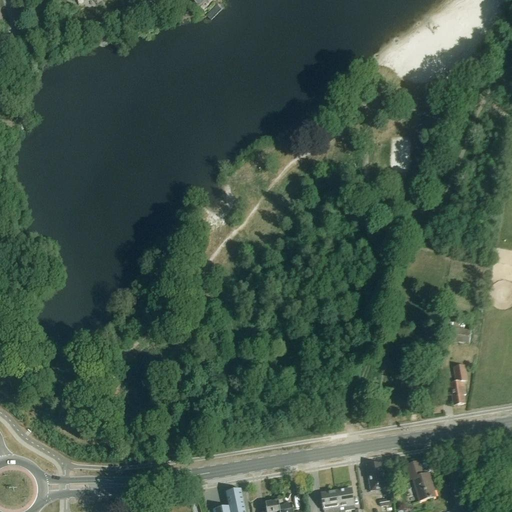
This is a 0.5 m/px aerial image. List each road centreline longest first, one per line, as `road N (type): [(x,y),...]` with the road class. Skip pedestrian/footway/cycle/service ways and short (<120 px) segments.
road 1 (primary): [(42,489),(148,483),(511,423)]
road 2 (track): [(355,449),(350,412),(392,256),(365,182),(363,117)]
